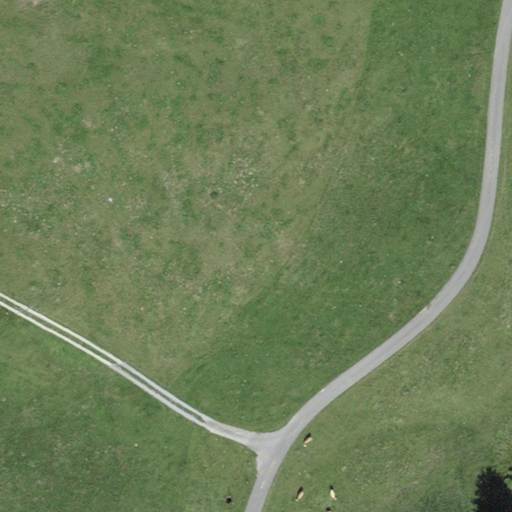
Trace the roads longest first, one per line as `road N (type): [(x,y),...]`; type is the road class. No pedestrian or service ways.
road 1 (unclassified): [(253,511),(296,427),(435,308),(467,267),(485,219),(511,1)]
road 2 (track): [(0,304),(58,331),(192,417),(279,451)]
